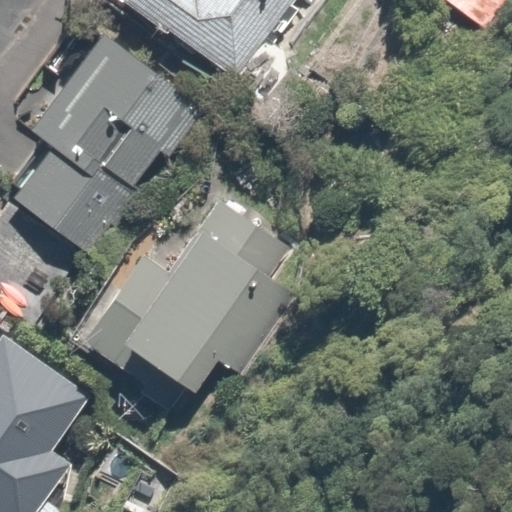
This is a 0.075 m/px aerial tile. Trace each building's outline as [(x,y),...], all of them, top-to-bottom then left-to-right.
[(286,0),(114,0),(228,74),(286,0)] [(499,0),(427,0),(474,34),(499,0)] [(198,103),(96,28),(0,147),(0,185),(92,247),(198,103)] [(422,91),(381,59),(340,113),(380,144),(422,91)] [(296,247),(211,192),(159,258),(125,247),(72,331),(165,410),(213,354),(238,364),(292,291),(270,271),(296,247)] [(56,258),(0,215),(0,319),(6,324),(56,258)] [(0,511),(32,511),(80,465),(52,440),(89,394),(0,331),(0,511)]
